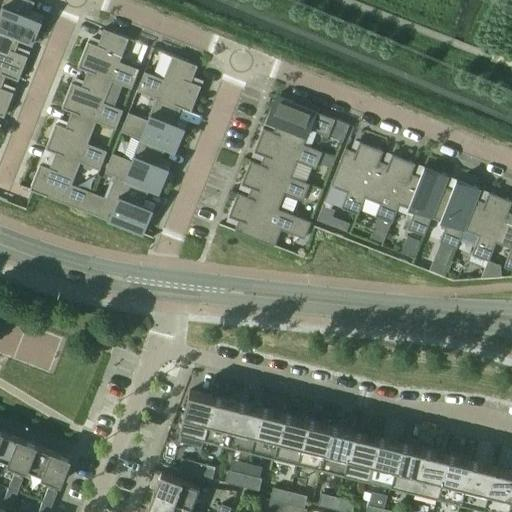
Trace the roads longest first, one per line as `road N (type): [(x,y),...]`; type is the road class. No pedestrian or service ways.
road 1 (residential): [(153,353),(385,413),(444,412),(511,426)]
road 2 (tertiary): [(511,309),(162,276)]
road 3 (tertiary): [(163,295),(511,329)]
road 4 (residential): [(241,58),(511,166)]
road 5 (residential): [(160,262),(241,58)]
road 6 (residential): [(0,182),(73,0)]
road 7 (residential): [(89,511),(153,353)]
road 8 (tertiary): [(0,252),(163,295)]
road 9 (tertiary): [(162,276),(0,233)]
road 10 (residential): [(92,0),(241,58)]
